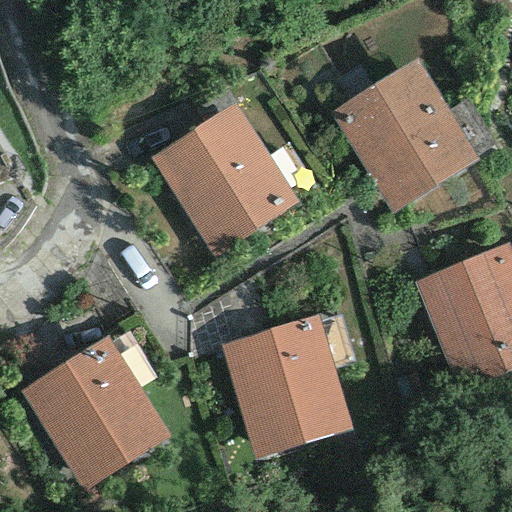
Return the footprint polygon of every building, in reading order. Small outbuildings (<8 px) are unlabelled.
[(429,82),(348,126),(408,233),(488,189),(429,82)] [(225,124),(147,172),(210,273),(288,225),(225,124)] [(511,305),(493,261),(406,298),(457,417),(511,393),(511,305)] [(309,334),(213,361),(246,478),(342,452),(309,334)] [(101,355),(20,405),(85,510),(167,459),(101,355)]
